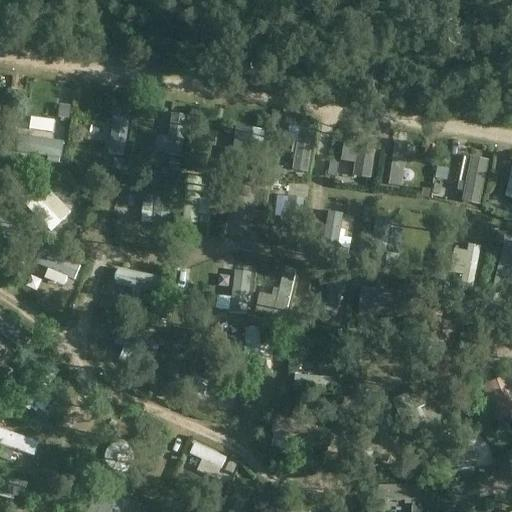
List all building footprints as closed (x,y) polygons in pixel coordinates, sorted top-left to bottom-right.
[(58,105),(57,118),(68,119),(70,106),(58,105)] [(108,139),(106,148),(105,154),(121,156),(128,114),(113,112),(108,139)] [(154,165),(159,166),(162,153),(156,152),(161,123),(146,120),(138,163),(154,165)] [(300,127),(297,145),(293,144),(291,154),(295,155),(292,171),(308,174),(316,129),(300,127)] [(226,151),(225,162),(260,166),(264,132),(236,128),(234,151),(226,151)] [(357,162),(354,175),(372,178),(379,137),(362,134),(360,142),(346,139),(342,160),(357,162)] [(58,142),(32,140),(32,136),(24,135),(24,139),(13,137),(11,152),(56,157),(58,142)] [(410,142),(397,140),(389,192),(402,193),(410,142)] [(114,160),(112,173),(123,174),(125,162),(114,160)] [(170,162),(168,171),(178,172),(179,163),(170,162)] [(329,165),(327,178),(336,179),(338,167),(329,165)] [(279,178),(280,168),(271,166),(269,177),(279,178)] [(437,170),(435,181),(446,183),(448,172),(437,170)] [(183,223),(198,225),(202,177),(187,176),(183,223)] [(511,178),(508,177),(498,209),(511,213),(511,208),(511,178)] [(442,186),(434,185),(433,195),(440,196),(442,186)] [(261,208),(248,205),(252,191),(235,186),(226,222),(242,227),(243,223),(256,226),(261,208)] [(36,194),(25,205),(52,232),(73,212),(50,189),(40,199),(36,194)] [(430,190),(422,189),(421,198),(430,199),(430,190)] [(153,224),(169,225),(171,192),(155,191),(153,224)] [(306,199),(295,197),(294,200),(285,198),(281,223),(291,224),(288,241),(299,243),(306,199)] [(369,224),(371,208),(363,207),(361,223),(369,224)] [(0,212),(0,232),(12,246),(21,238),(0,212)] [(439,219),(436,232),(445,235),(448,221),(439,219)] [(497,234),(494,247),(503,249),(505,236),(497,234)] [(507,294),(511,275),(511,245),(505,244),(493,290),(507,294)] [(41,249),(35,263),(49,269),(44,280),(55,284),(56,280),(65,284),(68,277),(70,279),(76,281),(82,266),(41,249)] [(298,269),(286,266),(281,289),(276,288),(274,296),(261,293),(256,314),(286,321),(298,269)] [(209,276),(197,273),(189,314),(201,317),(209,276)] [(322,330),(334,333),(346,277),(335,275),(332,291),(319,288),(316,303),(327,306),(322,330)] [(246,329),(247,283),(232,282),(231,328),(246,329)] [(400,320),(403,295),(403,293),(361,289),(358,315),(400,320)] [(409,291),(408,304),(421,305),(422,293),(409,291)] [(433,302),(427,343),(448,346),(455,306),(433,302)] [(130,310),(128,322),(140,323),(141,312),(130,310)] [(34,337),(0,311),(0,334),(23,352),(34,337)] [(168,316),(166,328),(176,330),(178,318),(168,316)] [(263,327),(262,336),(271,336),(271,327),(263,327)] [(119,344),(149,356),(154,343),(124,331),(119,344)] [(348,335),(339,334),(338,342),(347,343),(348,335)] [(305,340),(303,351),(311,352),(313,342),(305,340)] [(242,343),(244,376),(258,376),(256,342),(242,343)] [(127,352),(123,360),(144,372),(149,364),(127,352)] [(229,370),(191,355),(184,372),(186,373),(181,385),(213,397),(218,385),(223,387),(229,370)] [(5,368),(0,373),(0,378),(7,385),(14,377),(5,368)] [(511,416),(511,374),(483,387),(498,422),(511,416)] [(47,383),(35,377),(19,413),(31,418),(47,383)] [(426,431),(422,422),(426,421),(423,415),(430,411),(424,398),(413,403),(409,394),(392,401),(410,439),(426,431)] [(34,418),(27,427),(37,435),(44,426),(34,418)] [(272,437),(274,438),(272,450),(297,456),(300,444),(317,448),(321,430),(276,420),(272,437)] [(451,420),(443,424),(447,432),(455,428),(451,420)] [(227,459),(196,444),(191,455),(208,464),(205,469),(219,476),(227,459)] [(0,458),(30,468),(34,455),(3,446),(0,456),(0,458)] [(97,462),(124,477),(132,463),(106,447),(97,462)] [(480,466),(477,450),(439,455),(441,472),(480,466)] [(238,465),(230,461),(225,471),(234,475),(238,465)] [(28,483),(0,475),(0,492),(24,499),(28,483)] [(378,486),(378,503),(420,503),(420,486),(378,486)] [(137,511),(140,505),(127,500),(96,488),(87,511),(137,511)] [(250,503),(245,511),(262,511),(263,511),(250,503)]
